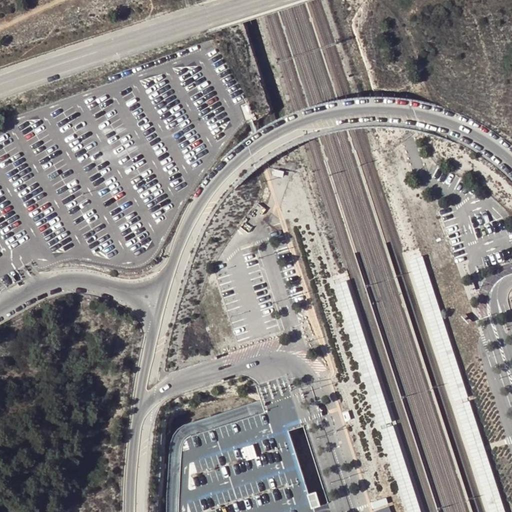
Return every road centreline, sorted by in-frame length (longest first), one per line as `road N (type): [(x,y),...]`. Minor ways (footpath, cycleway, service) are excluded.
road 1 (tertiary): [(511,161),(463,129),(414,112),(312,117),(250,150),(213,184),(169,270)]
road 2 (tertiary): [(0,86),(207,16)]
road 3 (tertiary): [(152,334),(129,511)]
road 4 (tertiary): [(0,309),(63,280),(115,290)]
